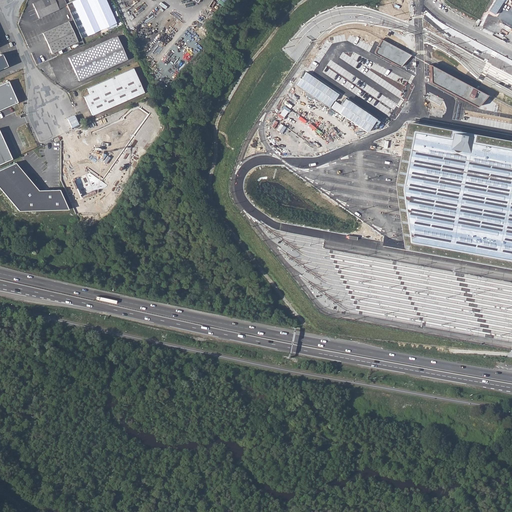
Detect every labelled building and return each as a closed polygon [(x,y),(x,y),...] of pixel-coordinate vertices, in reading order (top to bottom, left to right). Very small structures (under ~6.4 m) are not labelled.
[(59,9),(55,0),(40,0),(33,3),(39,18),(59,9)] [(105,0),(75,0),(70,2),(86,36),(116,23),(105,0)] [(67,22),(41,34),(50,54),(76,43),(67,22)] [(117,36),(69,58),(79,80),(127,59),(117,36)] [(410,55),(381,41),(380,43),(375,53),(400,67),(410,55)] [(486,95),(429,65),(429,83),(477,107),(486,95)] [(133,68),(87,88),(89,94),(84,96),(92,115),(144,92),(133,68)] [(8,82),(0,84),(0,110),(18,103),(8,82)] [(511,141),(496,139),(405,121),(402,142),(399,157),(398,165),(396,174),(395,184),(395,187),(396,195),(397,204),(398,212),(401,232),(402,240),(403,246),(511,267),(511,141)] [(0,163),(12,158),(0,132),(0,163)] [(15,163),(0,169),(0,188),(18,211),(68,209),(59,190),(38,190),(15,163)] [(76,191),(85,209),(97,203),(88,185),(76,191)]
